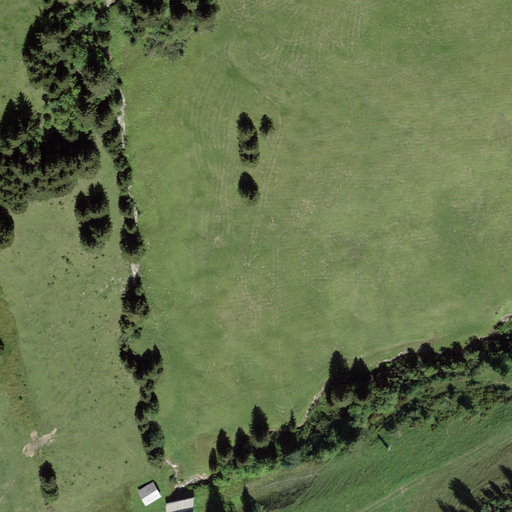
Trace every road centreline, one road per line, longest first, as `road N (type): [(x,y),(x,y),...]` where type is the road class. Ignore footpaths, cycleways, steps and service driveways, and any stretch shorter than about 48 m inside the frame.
road 1 (track): [(149,511),(304,476),(455,461)]
road 2 (track): [(0,507),(28,451),(40,446),(74,442),(123,452),(141,461),(134,477)]
